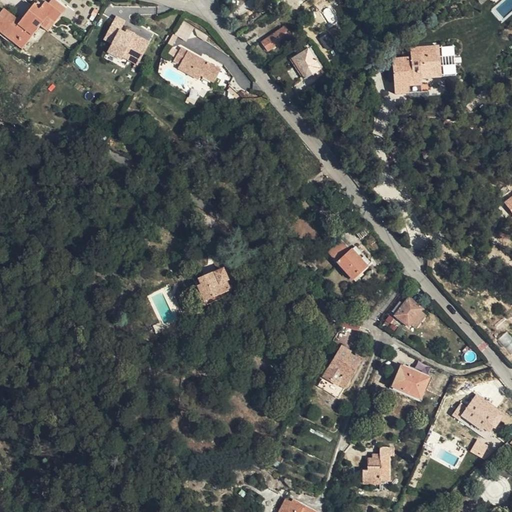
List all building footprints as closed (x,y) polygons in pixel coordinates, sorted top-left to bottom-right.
[(37,21),(43,13),(51,19),(58,10),(57,9),(47,1),(45,0),(40,0),(39,1),(36,6),(33,3),(23,16),(20,13),(17,17),(13,14),(0,4),(0,31),(5,36),(10,30),(19,38),(26,30),(28,32),(37,21)] [(55,0),(48,0),(47,1),(57,9),(61,4),(55,0)] [(33,3),(30,1),(20,13),(23,16),(33,3)] [(288,22),(281,12),(277,15),(283,25),(288,22)] [(44,27),(51,19),(43,13),(37,21),(44,27)] [(119,54),(121,55),(135,33),(131,31),(129,34),(123,30),(118,26),(119,24),(122,20),(113,15),(101,37),(108,41),(103,50),(116,58),(119,54)] [(263,45),(285,30),(279,21),(258,36),(263,45)] [(10,30),(5,36),(17,45),(28,32),(26,30),(19,38),(10,30)] [(135,33),(121,55),(134,63),(147,40),(135,33)] [(511,47),(511,42),(511,41),(499,49),(502,54),(511,47)] [(300,74),(315,64),(302,44),(286,54),(300,74)] [(407,54),(400,55),(401,68),(390,69),(392,91),(405,90),(405,83),(418,81),(417,74),(437,73),(436,44),(407,45),(407,54)] [(220,68),(179,45),(172,59),(179,63),(176,66),(197,78),(199,74),(212,81),(220,68)] [(440,46),(442,64),(455,63),(453,45),(440,46)] [(401,68),(400,55),(390,55),(390,69),(401,68)] [(442,65),(443,75),(456,74),(455,64),(442,65)] [(502,198),(508,194),(503,188),(498,192),(502,198)] [(511,199),(503,206),(511,218),(511,199)] [(363,263),(347,245),(343,248),(336,240),(325,249),(349,275),(363,263)] [(197,285),(195,286),(200,299),(219,291),(226,288),(222,278),(223,278),(218,268),(196,277),(194,278),(197,285)] [(193,287),(195,286),(197,285),(194,278),(196,277),(194,274),(188,277),(193,287)] [(219,291),(200,299),(203,304),(221,295),(221,294),(219,291)] [(409,326),(411,323),(421,310),(423,307),(408,295),(394,313),(409,326)] [(421,310),(411,323),(415,327),(426,314),(421,310)] [(347,350),(338,346),(321,377),(336,385),(338,382),(345,386),(354,368),(353,368),(358,359),(346,352),(347,350)] [(397,363),(387,383),(415,396),(425,376),(397,363)] [(415,396),(387,383),(386,386),(414,400),(415,396)] [(480,429),(478,433),(478,434),(479,436),(482,438),(485,438),(486,437),(487,435),(488,433),(492,426),(493,427),(502,414),(487,404),(485,407),(472,398),(466,408),(459,404),(452,417),(457,420),(460,417),(480,429)] [(457,420),(478,433),(480,429),(460,417),(457,420)] [(470,452),(482,457),(488,445),(476,440),(470,452)] [(385,455),(377,454),(370,455),(370,459),(365,459),(365,471),(360,471),(360,484),(378,484),(378,480),(385,480),(385,455)] [(305,511),(303,511),(302,511),(299,511),(297,511),(298,508),(292,504),(290,508),(284,503),(278,511),(305,511)]
